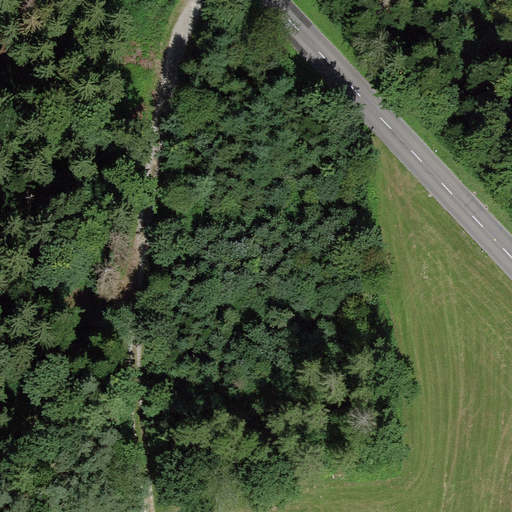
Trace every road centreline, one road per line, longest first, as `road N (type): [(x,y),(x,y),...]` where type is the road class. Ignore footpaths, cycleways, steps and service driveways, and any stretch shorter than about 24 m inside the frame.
road 1 (track): [(0,461),(24,441),(136,278),(159,128),(182,27),(197,0)]
road 2 (tertiary): [(511,257),(270,0)]
road 3 (track): [(150,511),(136,278)]
